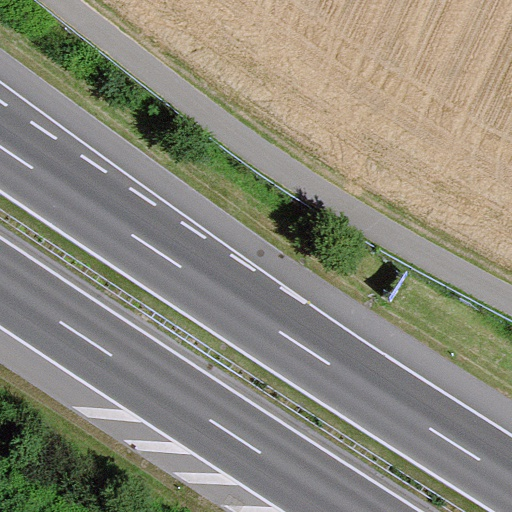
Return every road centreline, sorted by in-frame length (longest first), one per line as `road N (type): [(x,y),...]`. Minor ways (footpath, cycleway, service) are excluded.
road 1 (motorway): [(511,490),(0,141)]
road 2 (unclassified): [(511,305),(185,106),(51,0)]
road 3 (motorway): [(0,293),(346,511)]
